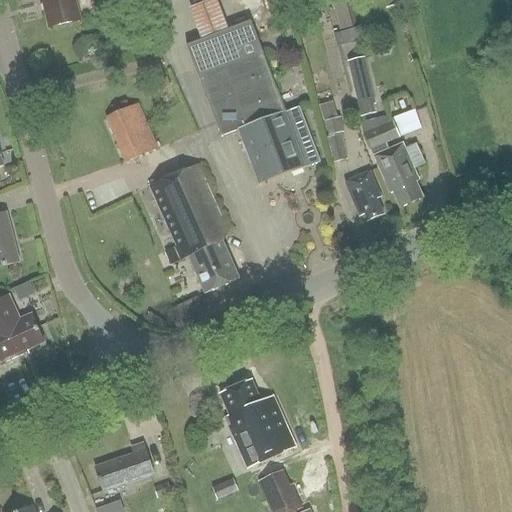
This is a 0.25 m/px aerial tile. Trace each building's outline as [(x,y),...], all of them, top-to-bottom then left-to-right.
[(39,0),(41,4),(43,4),(49,30),(81,22),(75,0),(39,0)] [(245,0),(249,13),(274,7),(272,0),(245,0)] [(307,10),(310,22),(326,18),(323,6),(307,10)] [(287,14),(273,18),(276,31),(291,27),(287,14)] [(354,14),(341,17),(347,44),(366,40),(363,27),(357,28),(354,14)] [(320,163),(299,108),(286,112),(251,22),(187,46),(222,138),(239,131),(258,180),(285,170),(287,175),(320,163)] [(348,60),(361,116),(377,113),(375,105),(376,105),(366,57),(348,60)] [(138,104),(105,118),(126,164),(159,149),(138,104)] [(404,146),(391,152),(386,143),(399,138),(394,122),(391,123),(389,117),(361,123),(371,151),(394,199),(400,196),(404,205),(419,198),(412,183),(419,179),(404,146)] [(327,137),(334,163),(349,159),(342,134),(345,133),(340,118),(326,121),(330,137),(327,137)] [(171,266),(180,262),(187,259),(204,295),(236,280),(215,234),(224,230),(195,167),(146,190),(174,249),(165,253),(171,266)] [(370,222),(383,216),(384,215),(376,199),(380,197),(370,174),(348,184),(363,217),(367,215),(370,222)] [(0,268),(20,263),(7,214),(0,215),(0,268)] [(22,297),(40,292),(36,281),(19,286),(22,297)] [(0,301),(0,361),(2,366),(29,353),(27,350),(44,343),(32,316),(20,321),(9,297),(0,301)] [(177,308),(181,317),(197,310),(193,301),(177,308)] [(247,472),(295,451),(272,399),(261,404),(252,382),(219,396),(229,418),(224,420),(247,472)] [(208,424),(212,433),(222,429),(218,420),(208,424)] [(105,495),(156,478),(145,446),(131,451),(134,457),(96,470),(105,495)] [(285,471),(258,483),(271,511),(299,511),(299,510),(304,508),(294,485),(292,486),(285,471)] [(234,479),(213,488),(219,501),(239,492),(234,479)]
